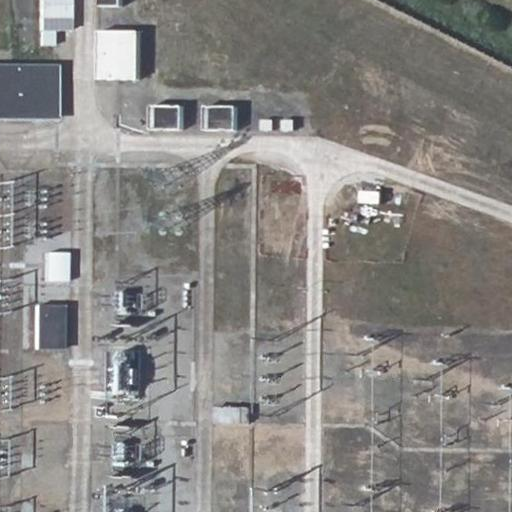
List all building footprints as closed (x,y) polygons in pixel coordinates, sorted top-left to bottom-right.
[(138,29),(98,29),(98,79),(137,79),(138,29)] [(52,63),(0,62),(0,117),(51,119),(52,63)] [(181,104),(148,104),(148,129),(181,129),(181,104)] [(235,104),(202,104),(202,129),(235,129),(235,104)] [(67,252),(47,251),(46,279),(66,280),(67,252)] [(60,302),(27,302),(28,350),(60,350),(60,302)] [(247,403),(210,403),(210,422),(247,422),(247,403)]
